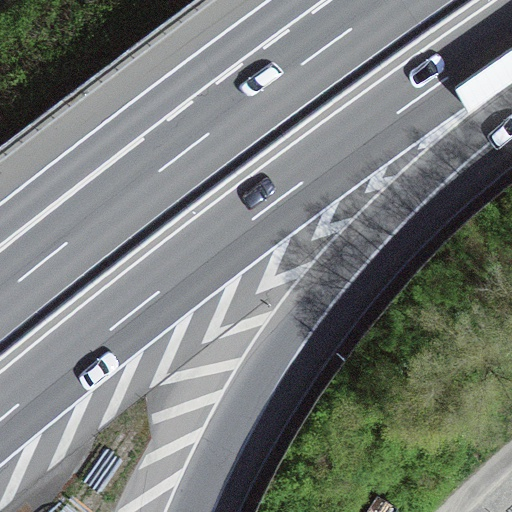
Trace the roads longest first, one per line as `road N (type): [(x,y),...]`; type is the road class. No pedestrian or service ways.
road 1 (motorway): [(0,418),(220,243),(511,32)]
road 2 (motorway): [(190,511),(252,384),(299,312),(511,89)]
road 3 (motorway): [(392,0),(0,296)]
road 4 (motorway): [(310,0),(0,220)]
